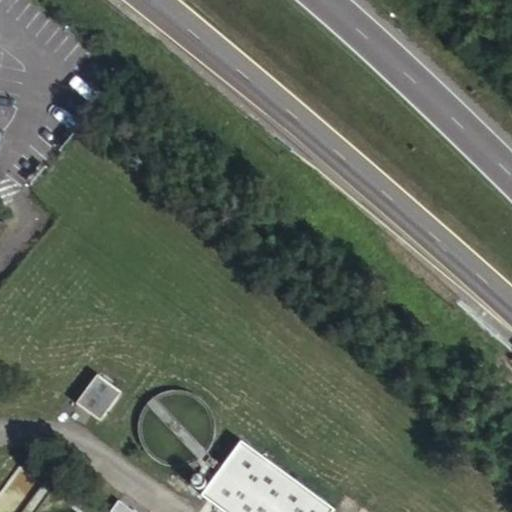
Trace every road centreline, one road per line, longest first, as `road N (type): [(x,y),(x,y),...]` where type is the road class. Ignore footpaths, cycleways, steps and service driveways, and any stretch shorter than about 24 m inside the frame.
road 1 (motorway): [(149,0),(511,310)]
road 2 (motorway): [(511,174),(326,0)]
road 3 (unclassified): [(175,511),(61,429),(0,433)]
